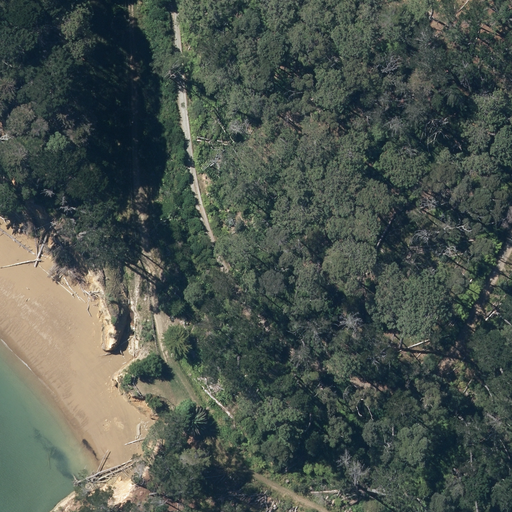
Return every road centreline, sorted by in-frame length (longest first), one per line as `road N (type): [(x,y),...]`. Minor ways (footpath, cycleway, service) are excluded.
road 1 (track): [(168,0),(164,96),(184,182),(211,255),(262,328),(332,374),(413,365),(481,298),(511,237)]
road 2 (track): [(132,0),(138,221),(163,352),(232,458),(330,511)]
